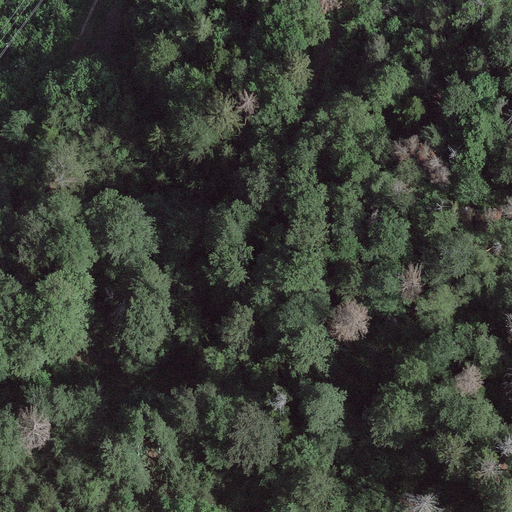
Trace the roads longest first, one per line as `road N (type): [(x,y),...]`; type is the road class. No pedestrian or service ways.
road 1 (track): [(0,346),(26,337),(121,378),(157,384),(208,370),(237,341),(270,279),(306,120),(337,32),(371,0)]
road 2 (track): [(103,0),(68,72),(0,149)]
